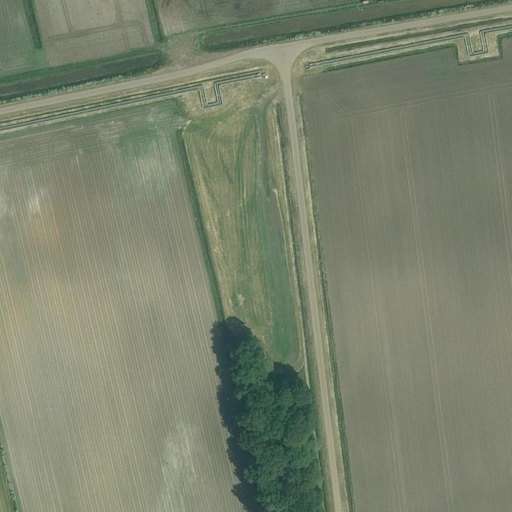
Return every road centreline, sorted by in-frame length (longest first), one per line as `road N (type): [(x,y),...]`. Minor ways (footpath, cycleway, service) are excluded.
road 1 (unclassified): [(338,511),(281,47)]
road 2 (unclassified): [(0,111),(281,47)]
road 3 (unclassified): [(281,47),(511,8)]
